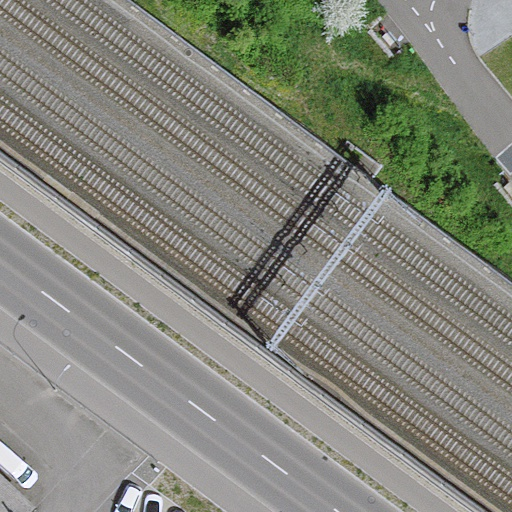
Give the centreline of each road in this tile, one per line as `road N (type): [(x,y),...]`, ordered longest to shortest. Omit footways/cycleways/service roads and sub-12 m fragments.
road 1 (primary): [(0,232),(384,511)]
road 2 (residential): [(413,18),(511,138)]
